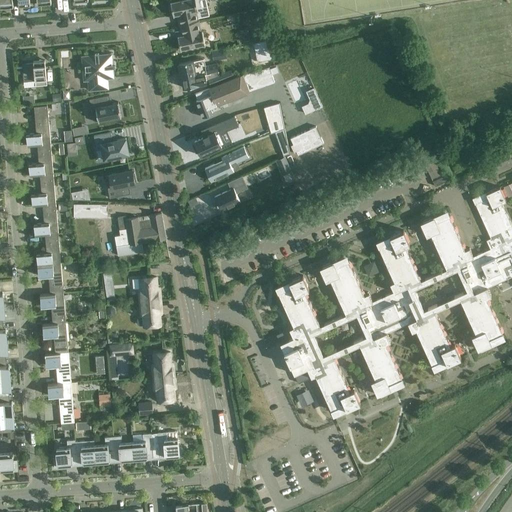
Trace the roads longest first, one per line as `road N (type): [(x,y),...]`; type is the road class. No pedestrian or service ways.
road 1 (residential): [(221,478),(134,25)]
road 2 (residential): [(38,486),(3,37)]
road 3 (residential): [(3,37),(134,25)]
